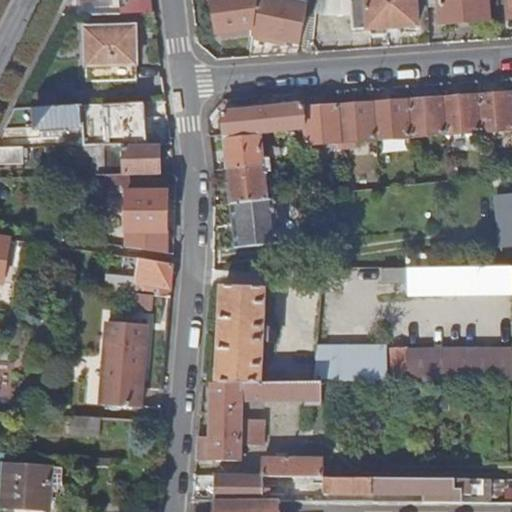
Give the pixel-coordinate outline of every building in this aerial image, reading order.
[(123,0),(124,15),(155,14),(153,2),(140,2),(140,0),(123,0)] [(308,5),(283,0),(262,0),(259,8),(254,34),(257,41),(267,43),(274,38),(300,44),(308,5)] [(315,25),(318,24),(325,0),(321,0),(317,12),(315,25)] [(325,0),(318,24),(353,22),(351,0),(325,0)] [(428,7),(427,0),(351,0),(353,22),(354,29),(429,24),(428,7)] [(427,0),(428,7),(440,7),(441,23),(489,20),(487,0),(427,0)] [(137,27),(87,29),(88,82),(138,81),(137,27)] [(487,129),(511,127),(511,93),(478,95),(481,135),(488,134),(487,129)] [(476,135),(481,135),(478,95),(443,98),(445,132),(475,130),(476,135)] [(418,135),(445,132),(443,98),(408,100),(411,141),(418,139),(418,135)] [(406,141),(411,141),(408,100),(373,103),(376,138),(405,135),(406,141)] [(124,146),(148,146),(146,103),(84,106),(83,112),(105,113),(106,147),(124,146)] [(348,140),(376,138),(373,103),(339,106),(342,145),(349,144),(348,140)] [(266,129),(305,126),(304,108),(303,104),(264,108),(266,129)] [(5,131),(84,126),(83,112),(84,106),(16,110),(5,131)] [(337,146),(342,145),(339,106),(304,108),(305,126),(306,143),(336,140),(337,146)] [(262,130),(266,129),(264,108),(223,112),(226,134),(262,130)] [(230,168),(272,163),(271,149),(264,151),(262,130),(226,134),(230,168)] [(161,145),(148,146),(124,146),(125,176),(127,176),(161,175),(161,145)] [(105,176),(125,176),(124,146),(106,147),(106,155),(105,176)] [(99,155),(106,155),(106,147),(84,147),(77,147),(77,157),(99,157),(99,155)] [(0,164),(24,165),(24,148),(0,148),(0,164)] [(274,178),(272,163),(230,168),(234,202),(276,198),(282,197),(281,191),(269,193),(267,178),(274,178)] [(509,267),(511,266),(511,173),(501,175),(505,228),(500,228),(501,243),(507,242),(508,255),(509,267)] [(125,176),(105,176),(106,192),(127,192),(127,176),(125,176)] [(368,188),(352,190),(353,200),(369,198),(368,188)] [(167,208),(166,203),(162,203),(162,193),(127,192),(127,232),(168,232),(168,208),(167,208)] [(276,198),(234,202),(238,247),(281,242),(276,198)] [(11,240),(0,238),(0,281),(5,283),(11,240)] [(412,268),(509,267),(508,255),(412,256),(412,268)] [(140,259),(137,280),(137,284),(173,289),(175,264),(140,259)] [(279,270),(291,269),(291,261),(279,261),(279,270)] [(511,293),(511,266),(509,267),(412,268),(384,268),(384,282),(409,282),(409,293),(511,293)] [(116,291),(135,292),(137,284),(137,280),(118,278),(116,291)] [(316,382),(319,348),(325,291),(325,284),(312,283),(302,382),(316,382)] [(172,297),(173,289),(137,284),(135,292),(138,293),(155,295),(172,297)] [(220,383),(263,382),(264,352),(271,352),(272,323),(266,323),(268,288),(225,286),(220,383)] [(155,295),(138,293),(136,307),(153,308),(155,295)] [(109,321),(101,403),(142,407),(149,324),(109,321)] [(322,382),(353,381),(353,349),(319,348),(316,382),(322,382)] [(387,349),(353,349),(353,381),(388,382),(387,349)] [(388,382),(511,380),(511,351),(387,349),(388,382)] [(268,382),(282,382),(283,373),(269,373),(268,382)] [(268,382),(263,382),(220,383),(212,383),(212,438),(200,436),(198,460),(244,461),(244,446),(265,446),(266,424),(244,423),(244,401),(322,401),(322,382),(316,382),(302,382),(282,382),(268,382)] [(99,430),(99,416),(74,415),(74,429),(99,430)] [(150,460),(114,458),(112,478),(121,479),(121,489),(144,490),(149,483),(150,460)] [(264,476),(325,476),(325,460),(265,460),(264,476)] [(50,508),(52,491),(52,484),(60,484),(63,484),(63,468),(5,465),(3,506),(50,508)] [(264,490),(264,476),(217,475),(217,500),(272,500),(272,490),(264,490)] [(427,502),(466,503),(466,478),(329,476),(329,490),(335,490),(335,492),(418,492),(418,489),(427,489),(427,502)] [(506,479),(488,479),(488,495),(506,495),(506,479)] [(52,484),(52,491),(59,492),(60,484),(52,484)] [(217,500),(215,500),(214,511),(282,511),(282,500),(272,500),(217,500)]
